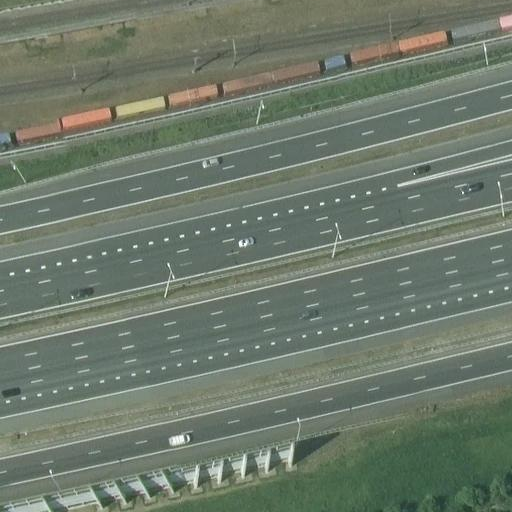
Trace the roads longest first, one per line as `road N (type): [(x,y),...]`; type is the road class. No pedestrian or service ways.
road 1 (motorway): [(511,97),(0,218)]
road 2 (motorway): [(0,378),(511,260)]
road 3 (motorway): [(0,472),(511,358)]
road 4 (motorway): [(399,209),(0,296)]
road 5 (motorway): [(511,168),(399,209)]
